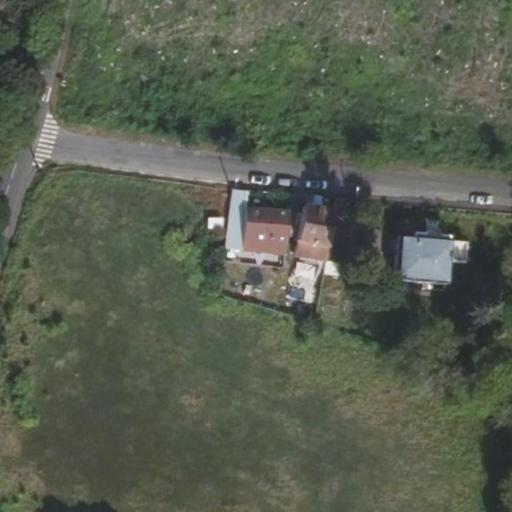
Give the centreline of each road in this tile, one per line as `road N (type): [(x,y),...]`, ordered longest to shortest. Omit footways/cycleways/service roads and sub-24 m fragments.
road 1 (unclassified): [(29,136),(511,187)]
road 2 (secondary): [(29,136),(62,0)]
